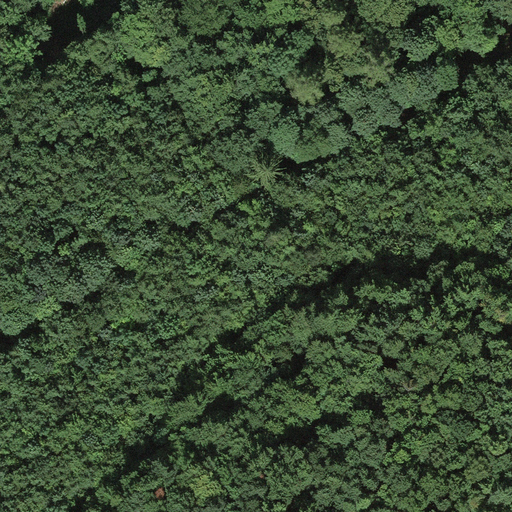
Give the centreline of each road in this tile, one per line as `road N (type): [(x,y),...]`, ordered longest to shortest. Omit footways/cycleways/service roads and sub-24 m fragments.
road 1 (track): [(511,59),(181,233),(0,348)]
road 2 (track): [(0,401),(256,311),(511,262)]
